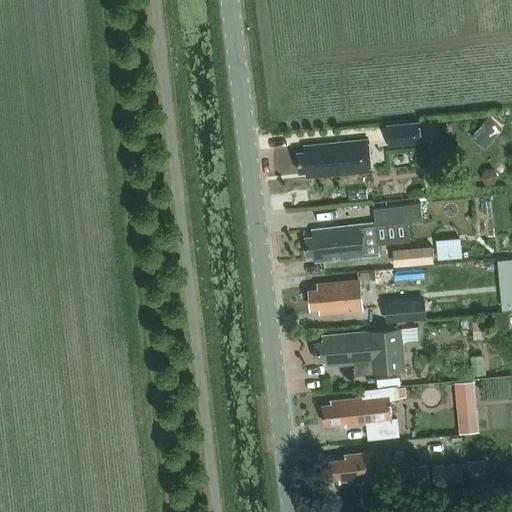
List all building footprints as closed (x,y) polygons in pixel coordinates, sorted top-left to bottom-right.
[(492,119),(488,116),(472,137),(487,148),(503,128),(502,127),(506,121),(496,114),(492,119)] [(445,123),(447,134),(459,132),(458,121),(445,123)] [(388,125),(390,146),(422,142),(420,122),(388,125)] [(369,172),(366,139),(304,145),(305,154),(297,155),(299,173),(307,172),(308,178),(369,172)] [(493,170),(485,170),(480,178),(485,186),(494,185),(498,177),(493,170)] [(314,237),(306,238),(308,256),(316,255),(317,263),(380,257),(379,245),(411,240),(409,222),(424,220),(423,203),(375,208),(375,211),(376,218),(377,225),(314,232),(314,237)] [(393,249),(395,265),(434,262),(433,245),(393,249)] [(458,248),(438,250),(439,260),(459,258),(458,248)] [(511,260),(498,270),(506,281),(511,277),(511,260)] [(360,312),(358,282),(318,285),(319,293),(310,293),(311,309),(320,309),(320,315),(360,312)] [(378,322),(407,319),(406,302),(377,305),(378,322)] [(324,344),(315,345),(317,363),(324,362),(325,367),(356,363),(367,362),(369,377),(389,375),(405,373),(400,330),(356,334),(324,338),(324,344)] [(485,371),(484,354),(473,354),(474,372),(485,371)] [(400,377),(377,380),(378,388),(401,386),(400,377)] [(476,382),(461,383),(463,405),(477,404),(476,382)] [(333,406),(320,408),(322,427),(344,425),(345,428),(366,425),(368,441),(400,438),(398,418),(393,418),(391,400),(401,399),(399,387),(362,391),(363,400),(332,403),(333,406)] [(387,470),(386,453),(346,458),(346,462),(327,464),(329,482),(339,481),(339,486),(375,482),(374,471),(387,470)] [(487,461),(469,462),(470,485),(489,484),(487,461)] [(436,488),(467,485),(464,464),(434,468),(436,488)] [(404,471),(394,472),(395,485),(405,484),(404,471)]
